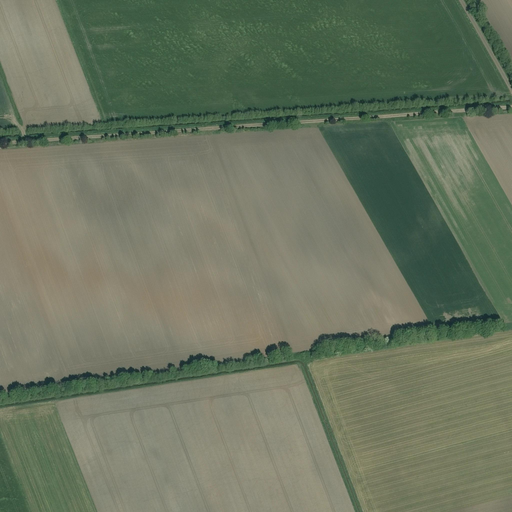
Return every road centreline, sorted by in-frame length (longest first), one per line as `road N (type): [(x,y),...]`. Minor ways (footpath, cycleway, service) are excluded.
road 1 (track): [(511,326),(0,401)]
road 2 (track): [(511,107),(0,142)]
